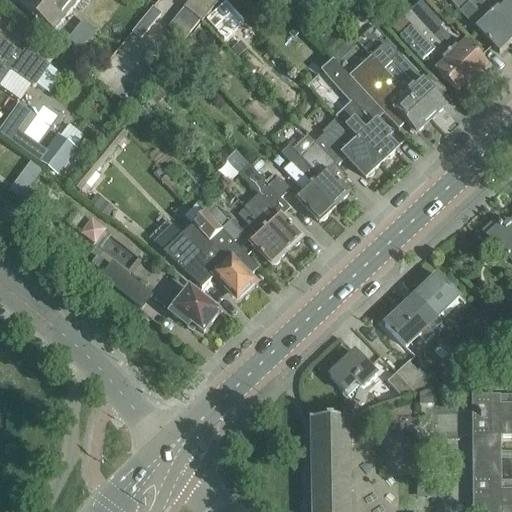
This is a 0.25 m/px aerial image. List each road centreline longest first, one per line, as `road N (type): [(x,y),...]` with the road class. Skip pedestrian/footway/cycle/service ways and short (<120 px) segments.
road 1 (tertiary): [(171,454),(511,134)]
road 2 (unclassified): [(83,356),(72,379),(67,456),(41,511)]
road 3 (unclassified): [(171,454),(83,356)]
